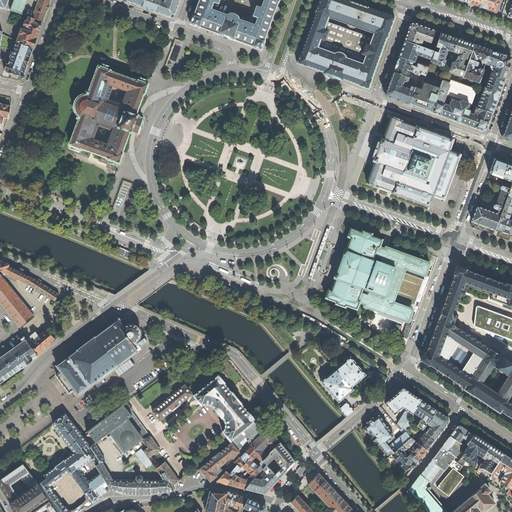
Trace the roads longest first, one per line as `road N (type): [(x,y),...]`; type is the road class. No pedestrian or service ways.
road 1 (residential): [(113,304),(236,357),(315,453)]
road 2 (residential): [(410,2),(375,98),(490,143)]
road 3 (tertiary): [(232,72),(188,87),(154,131),(149,172),(173,224)]
road 4 (tertiary): [(173,224),(167,241),(156,241),(0,187)]
road 5 (tertiary): [(194,241),(217,250),(265,249),(304,226),(325,194)]
road 6 (residential): [(0,397),(113,304)]
road 7 (tertiary): [(454,240),(325,194)]
road 8 (unclassified): [(408,367),(454,240)]
road 9 (tertiary): [(325,194),(325,130),(279,80)]
road 10 (residential): [(209,485),(111,499),(89,511)]
road 11 (unclassified): [(408,367),(511,435)]
